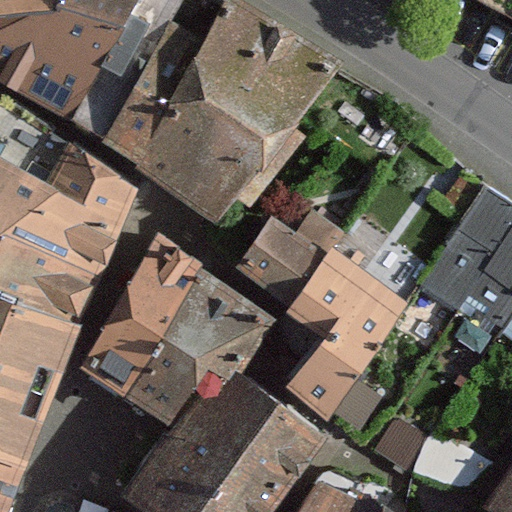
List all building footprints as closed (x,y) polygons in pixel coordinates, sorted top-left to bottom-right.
[(0,0),(0,2),(73,11),(72,0),(0,0)] [(150,35),(169,0),(72,0),(73,11),(150,35)] [(169,0),(150,35),(94,125),(130,149),(201,28),(217,0),(169,0)] [(511,0),(378,0),(442,36),(460,0),(511,29),(511,0)] [(150,35),(73,11),(0,2),(0,78),(94,125),(150,35)] [(237,48),(201,28),(130,149),(246,233),(235,249),(251,260),(292,204),(274,192),(294,164),(323,127),(365,72),(266,2),(237,48)] [(419,112),(365,72),(323,127),(406,192),(442,140),(419,112)] [(0,110),(0,225),(101,269),(151,187),(3,101),(0,110)] [(442,288),(480,312),(486,304),(511,264),(511,196),(506,192),(442,288)] [(260,272),(314,314),(354,261),(374,236),(340,210),(320,236),(299,220),(260,272)] [(94,361),(138,388),(224,264),(175,223),(94,361)] [(0,225),(0,315),(75,340),(101,269),(0,225)] [(376,388),(424,314),(354,261),(314,314),(352,341),(314,395),(353,424),(376,388)] [(138,388),(195,426),(222,446),(266,383),(302,328),(224,264),(138,388)] [(511,264),(486,304),(511,320),(511,264)] [(0,315),(0,413),(42,432),(70,354),(75,340),(0,315)] [(266,383),(222,446),(263,477),(237,511),(296,511),(348,443),(266,383)] [(376,388),(353,424),(391,451),(419,413),(376,388)] [(0,511),(14,511),(42,432),(0,413),(0,511)] [(143,495),(153,502),(166,511),(237,511),(263,477),(222,446),(195,426),(143,495)] [(473,459),(431,433),(411,464),(454,492),(473,459)] [(473,459),(454,492),(478,500),(495,498),(508,494),(511,488),(511,465),(479,448),(473,459)] [(398,511),(392,508),(400,491),(369,476),(347,487),(328,511),(398,511)] [(166,511),(153,502),(145,511),(166,511)]
